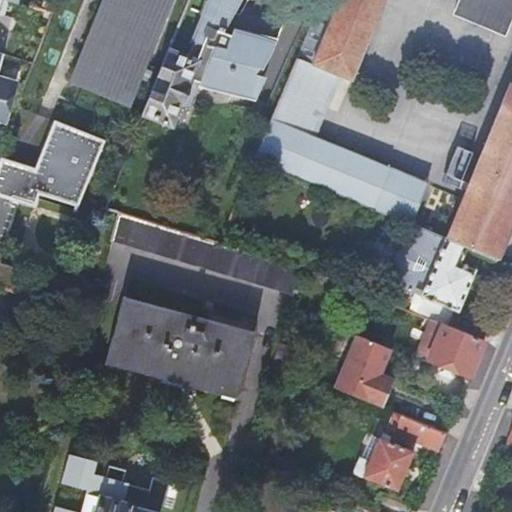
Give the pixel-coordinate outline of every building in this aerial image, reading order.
[(0,0),(0,53),(5,55),(7,56),(17,20),(4,16),(9,0),(7,0),(0,0)] [(148,65),(149,63),(147,62),(154,44),(156,45),(157,43),(155,42),(162,24),(164,25),(165,23),(163,22),(171,0),(101,0),(102,1),(104,1),(97,19),(95,19),(94,21),(96,21),(89,39),(87,38),(86,41),(88,42),(81,59),(79,58),(77,60),(80,62),(72,81),(130,104),(138,84),(140,85),(141,83),(139,82),(146,64),(148,65)] [(153,92),(144,113),(173,125),(182,102),(184,102),(185,102),(186,101),(187,100),(191,90),(190,89),(190,87),(189,86),(192,77),(202,81),(200,87),(256,104),(267,81),(256,78),(259,72),(263,74),(273,56),(278,42),(235,30),(232,38),(224,35),(228,28),(227,27),(227,22),(230,13),(236,15),(244,0),(209,0),(208,3),(206,2),(200,16),(203,17),(192,45),(194,45),(188,61),(168,53),(159,76),(153,92)] [(323,0),(256,161),(297,179),(314,140),(341,76),(352,81),(385,0),(323,0)] [(511,22),(511,0),(459,0),(453,17),(505,38),(511,22)] [(0,71),(5,55),(0,53),(0,119),(5,121),(15,86),(0,81),(0,71)] [(511,89),(511,90),(511,89),(509,93),(510,93),(504,109),(503,108),(501,111),(502,112),(496,127),(494,127),(493,130),(494,131),(488,146),(486,146),(485,149),(486,149),(479,165),(478,165),(477,168),(478,168),(471,184),(470,183),(469,186),(469,187),(470,187),(466,195),(446,241),(467,250),(482,256),(497,262),(499,258),(497,257),(502,244),(504,245),(507,239),(505,238),(510,225),(511,226),(511,225),(511,89)] [(36,169),(0,157),(0,175),(80,200),(104,141),(55,121),(36,169)] [(314,140),(297,179),(411,226),(427,187),(314,140)] [(466,195),(470,187),(469,187),(469,186),(461,183),(472,155),(457,148),(442,185),(466,195)] [(0,262),(2,263),(3,260),(2,260),(0,259),(0,251),(0,250),(0,248),(13,202),(17,203),(17,201),(18,200),(35,205),(39,193),(76,204),(75,208),(77,209),(78,204),(80,200),(0,175),(0,262)] [(106,208),(122,213),(130,191),(127,183),(118,179),(106,208)] [(0,251),(0,259),(2,260),(19,202),(17,201),(17,203),(13,202),(0,248),(0,250),(0,251)] [(292,298),(300,267),(299,268),(287,264),(221,244),(122,213),(114,242),(292,298)] [(463,258),(467,250),(446,241),(420,230),(412,251),(408,249),(399,252),(396,261),(399,269),(404,271),(397,287),(424,299),(416,316),(436,324),(443,327),(445,328),(453,311),(458,314),(475,273),(459,267),(463,258)] [(482,256),(467,250),(463,258),(479,265),(482,256)] [(0,287),(13,292),(15,286),(21,288),(26,270),(2,263),(0,262),(0,287)] [(105,365),(108,366),(110,359),(235,395),(233,403),(235,403),(254,337),(125,298),(105,365)] [(469,378),(483,344),(445,328),(443,327),(436,324),(431,336),(422,358),(469,378)] [(392,352),(358,337),(336,390),(345,394),(379,408),(390,381),(382,377),(392,352)] [(297,352),(279,344),(273,363),(290,370),(297,352)] [(273,363),(269,378),(291,387),(296,373),(290,370),(273,363)] [(438,454),(445,436),(401,417),(397,429),(393,427),(390,433),(438,454)] [(383,438),(382,442),(380,441),(370,465),(361,461),(354,476),(397,495),(414,455),(390,445),(391,441),(383,438)] [(163,511),(172,484),(156,479),(152,491),(126,484),(129,472),(112,467),(109,479),(96,475),(99,463),(73,455),(65,483),(90,490),(83,511),(76,511),(59,507),(57,511),(163,511)]
